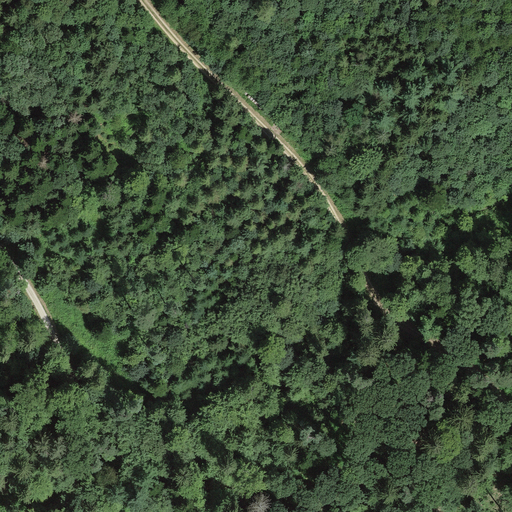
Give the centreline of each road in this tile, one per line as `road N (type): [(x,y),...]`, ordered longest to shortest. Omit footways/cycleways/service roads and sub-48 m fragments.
road 1 (track): [(143,0),(313,184),(362,277),(395,319),(511,413)]
road 2 (track): [(74,511),(79,438),(72,385),(38,307),(0,253)]
road 3 (track): [(38,307),(158,427),(172,456),(177,511)]
road 4 (track): [(388,0),(324,47),(256,122)]
